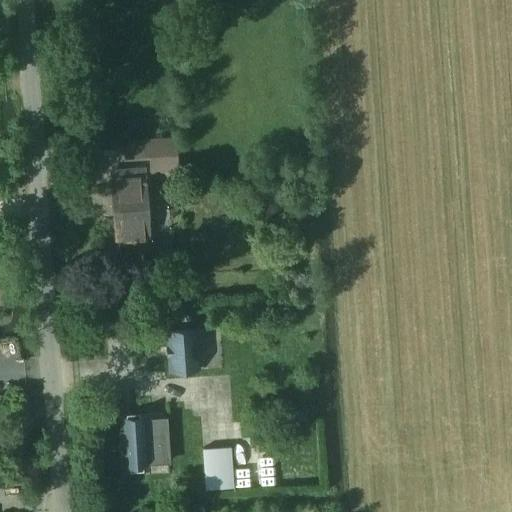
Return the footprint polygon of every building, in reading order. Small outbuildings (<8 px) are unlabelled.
[(153,171),(177,170),(176,138),(128,140),(128,156),(152,155),(153,171)] [(145,169),(111,171),(115,236),(115,245),(148,244),(148,234),(145,169)] [(150,245),(134,246),(134,256),(151,255),(150,245)] [(287,289),(309,292),(311,275),(289,272),(287,289)] [(109,300),(110,317),(150,316),(149,298),(109,300)] [(164,330),(167,374),(200,372),(197,328),(164,330)] [(307,421),(307,411),(291,412),(292,422),(307,421)] [(119,419),(120,431),(123,469),(150,467),(150,463),(169,461),(166,418),(146,419),(146,417),(119,419)] [(230,446),(202,448),(205,488),(233,486),(230,446)]
